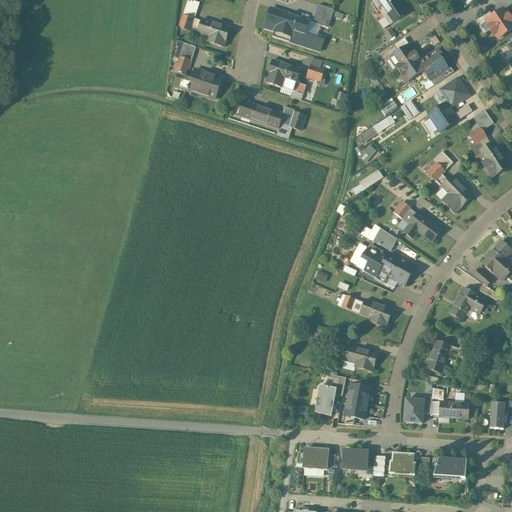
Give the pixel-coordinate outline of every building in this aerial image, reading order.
[(199,4),(188,0),(185,10),(196,14),(199,4)] [(406,15),(396,0),(377,0),(378,1),(372,5),(377,14),(380,12),(389,26),(393,23),(406,15)] [(464,0),(461,2),(465,8),(477,0),(464,0)] [(334,10),(318,5),(313,24),(328,29),(334,10)] [(309,21),(271,9),(264,29),(292,38),(290,43),(301,47),(309,24),(309,21)] [(196,14),(185,10),(179,28),(190,32),(196,14)] [(493,17),(487,21),(487,22),(491,27),(489,28),(493,35),(495,34),(499,39),(511,30),(511,23),(511,22),(511,21),(508,16),(507,16),(503,10),(493,17)] [(490,12),(475,22),(479,28),(487,22),(487,21),(493,17),(490,12)] [(230,29),(202,20),(197,34),(208,38),(206,43),(223,48),(225,43),(225,44),(230,29)] [(196,48),(183,44),(178,57),(191,62),(196,48)] [(395,45),(380,55),(385,63),(391,59),(391,58),(400,52),(395,45)] [(400,52),(391,58),(391,59),(407,83),(424,72),(426,71),(420,63),(409,46),(400,52)] [(438,51),(420,63),(426,71),(424,72),(424,73),(424,76),(426,79),(429,80),(430,81),(432,80),(441,74),(448,69),(447,69),(442,60),(443,59),(438,51)] [(191,62),(178,57),(174,71),(187,75),(191,62)] [(324,63),(313,60),(311,66),(322,69),(324,63)] [(300,70),(272,61),(268,75),(268,76),(266,84),(282,89),(285,81),(295,84),(296,85),(296,84),(300,70)] [(322,69),(311,66),(306,79),(320,83),(325,70),(322,69)] [(448,69),(441,74),(445,78),(445,79),(454,73),(450,67),(447,69),(448,69)] [(222,80),(194,71),(192,78),(184,76),(182,81),(177,80),(175,87),(180,88),(180,89),(215,100),(222,80)] [(441,74),(432,80),(435,85),(445,78),(441,74)] [(457,81),(441,91),(449,103),(446,105),(449,110),(469,97),(457,81)] [(306,87),(296,84),(296,85),(295,84),(290,98),(301,101),(306,87)] [(385,117),(399,109),(393,99),(379,107),(385,117)] [(346,103),(340,101),(337,110),(344,112),(346,103)] [(283,115),(243,102),(238,117),(278,130),(279,130),(280,125),(283,115)] [(411,102),(401,108),(410,120),(420,114),(411,102)] [(449,110),(446,105),(429,116),(441,133),(457,122),(453,115),(449,110)] [(468,106),(453,115),(457,122),(472,112),(468,106)] [(485,111),(473,119),(482,132),(494,125),(485,111)] [(289,128),(292,129),(300,132),(305,117),(294,113),(289,128)] [(289,128),(280,125),(279,130),(278,130),(276,135),(289,139),(292,129),(289,128)] [(373,128),(362,136),(366,143),(377,135),(373,128)] [(358,155),(365,163),(380,152),(374,143),(358,155)] [(508,168),(492,143),(479,152),(496,176),(508,168)] [(453,164),(442,153),(434,161),(444,172),(445,172),(453,164)] [(444,172),(434,161),(424,171),(440,187),(447,181),(442,175),(445,172),(444,172)] [(351,188),(355,195),(384,179),(380,171),(351,188)] [(447,181),(440,187),(449,196),(442,202),(455,214),(461,208),(472,198),(451,176),(447,181)] [(411,209),(402,203),(394,214),(402,220),(402,221),(411,210),(411,209)] [(417,215),(411,210),(402,221),(402,220),(402,221),(408,225),(417,215)] [(441,231),(418,213),(417,215),(408,225),(409,226),(404,233),(412,240),(418,233),(432,243),(441,231)] [(397,241),(381,229),(373,242),(391,252),(397,241)] [(511,251),(501,242),(481,264),(493,274),(503,281),(511,271),(511,264),(506,259),(511,252),(511,251)] [(379,272),(386,260),(381,257),(384,253),(370,245),(362,260),(361,260),(357,267),(364,271),(365,270),(376,277),(379,272)] [(415,268),(389,254),(386,260),(379,272),(398,282),(397,284),(404,288),(415,268)] [(346,267),(344,271),(355,276),(357,271),(346,267)] [(492,281),(479,270),(473,276),(473,277),(474,276),(486,287),(492,281)] [(317,278),(327,281),(328,275),(319,272),(317,278)] [(398,282),(379,272),(376,277),(375,279),(394,289),(397,284),(398,282)] [(348,291),(350,286),(340,282),(338,288),(348,291)] [(500,297),(482,285),(478,291),(497,302),(500,297)] [(464,289),(449,314),(462,322),(469,309),(480,315),(487,302),(464,289)] [(355,300),(346,297),(342,307),(351,311),(355,300)] [(364,304),(355,300),(351,311),(360,315),(364,304)] [(393,311),(365,300),(364,304),(360,315),(370,319),(369,323),(385,329),(387,326),(393,311)] [(352,337),(335,332),(333,341),(342,343),(350,345),(352,337)] [(475,344),(463,340),(460,350),(458,357),(469,361),(475,344)] [(342,343),(333,341),(329,357),(338,360),(342,343)] [(436,342),(427,370),(441,375),(446,360),(456,363),(458,357),(460,350),(451,347),(436,342)] [(377,354),(349,347),(345,362),(356,365),(355,369),(372,373),(373,369),(377,354)] [(342,390),(325,388),(324,401),(338,402),(338,396),(342,396),(342,390)] [(444,392),(433,390),(432,400),(443,401),(444,392)] [(367,398),(342,396),(338,396),(338,402),(337,411),(357,412),(356,421),(365,421),(366,413),(367,398)] [(420,400),(406,399),(405,420),(418,421),(420,400)] [(432,403),(424,402),(424,415),(423,415),(423,416),(432,416),(431,416),(432,403)] [(469,405),(440,403),(439,418),(468,420),(469,405)] [(505,404),(491,403),(490,429),(503,430),(504,424),(507,424),(508,412),(504,412),(505,404)] [(328,451),(305,450),(305,454),(304,466),(304,470),(327,471),(328,455),(328,451)] [(367,454),(344,452),(343,470),(366,472),(367,458),(367,454)] [(305,454),(298,453),(296,465),(304,466),(305,454)] [(335,456),(328,455),(327,471),(329,473),(334,474),(335,456)] [(413,457),(393,455),(393,465),(391,464),(390,475),(414,477),(414,466),(413,466),(413,457)] [(375,458),(367,458),(366,472),(366,476),(374,476),(375,458)] [(384,459),(375,458),(374,476),(383,477),(384,459)] [(429,459),(421,459),(420,474),(428,475),(429,459)] [(467,461),(439,459),(438,460),(435,459),(434,478),(465,480),(466,469),(467,461)] [(465,485),(458,484),(457,495),(467,495),(467,497),(468,497),(470,469),(466,469),(465,480),(465,485)]
